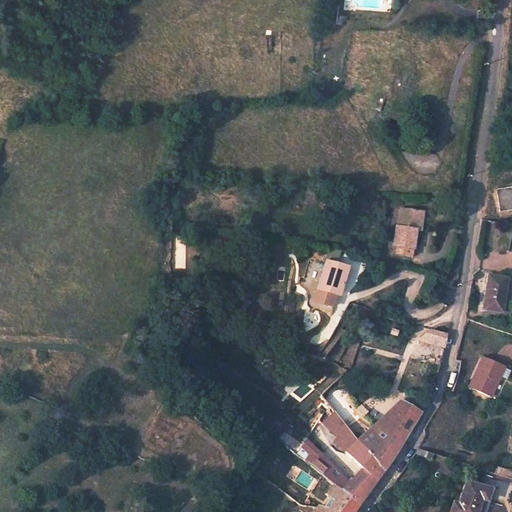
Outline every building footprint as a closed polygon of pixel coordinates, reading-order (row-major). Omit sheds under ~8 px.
[(340,0),(340,19),(355,20),(355,13),(347,12),(347,0),(340,0)] [(511,186),(497,189),(500,212),(511,210),(511,186)] [(394,227),(392,246),(411,248),(413,229),(419,229),(421,212),(421,208),(399,205),(399,210),(397,227),(394,227)] [(503,239),(511,240),(511,224),(507,223),(503,239)] [(317,303),(330,308),(334,296),(337,297),(347,268),(331,262),(325,281),(322,290),(317,303)] [(479,308),(499,312),(505,277),(486,273),(479,308)] [(445,334),(430,329),(417,341),(442,349),(445,334)] [(468,390),(490,398),(502,367),(482,358),(468,390)] [(351,511),(356,505),(367,490),(381,471),(408,428),(416,416),(399,405),(391,419),(388,415),(374,435),(368,428),(357,439),(334,410),(324,418),(339,434),(333,440),(363,468),(352,486),(303,438),(299,445),(308,452),(302,460),(333,486),(318,505),(312,502),(309,508),(314,511),(312,511),(351,511)] [(511,470),(498,466),(497,470),(511,474),(511,470)] [(448,511),(480,511),(487,487),(462,480),(457,502),(451,501),(448,511)] [(129,509),(132,511),(138,511),(142,505),(134,500),(129,509)]
